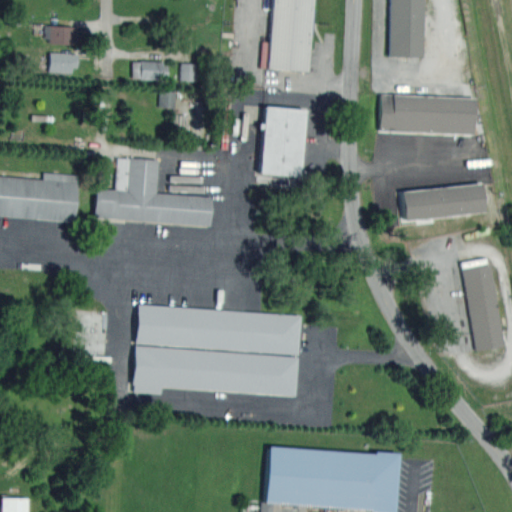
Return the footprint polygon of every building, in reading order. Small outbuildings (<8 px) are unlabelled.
[(310,0),(305,70),(265,67),(270,0),(310,0)] [(408,61),(400,61),(400,56),(387,55),(388,0),(421,0),(420,56),(408,56),(408,61)] [(71,44),(47,43),(47,39),(43,38),(43,24),(72,26),(72,29),(77,29),(76,41),(72,41),(71,44)] [(47,72),(48,53),(77,54),(76,67),(70,67),(70,73),(47,72)] [(161,78),(138,78),(138,77),(130,77),(130,61),(162,61),(162,66),(165,66),(165,76),(161,76),(161,78)] [(195,81),(196,63),(180,62),(179,80),(195,81)] [(175,91),(159,91),(158,107),(174,108),(175,91)] [(471,134),(377,130),(378,93),(472,97),(471,134)] [(297,175),(257,172),(262,105),(303,108),(297,175)] [(126,158),(156,160),(154,194),(209,197),(208,224),(92,217),(94,189),(112,190),(114,157),(126,158)] [(75,175),(72,215),(71,221),(0,215),(0,177),(42,180),(42,172),(75,175)] [(400,189),(402,219),(483,213),(481,183),(400,189)] [(474,350),(460,267),(488,262),(503,345),(474,350)] [(293,356),(135,344),(138,305),(297,317),(293,356)] [(294,357),(292,395),(159,386),(158,392),(131,390),(134,346),(294,357)] [(372,453),(372,450),(394,452),(389,511),(365,511),(366,509),(271,501),(270,511),(258,511),(259,500),(263,501),(267,444),(372,453)] [(0,498),(0,511),(26,511),(26,498),(0,498)]
